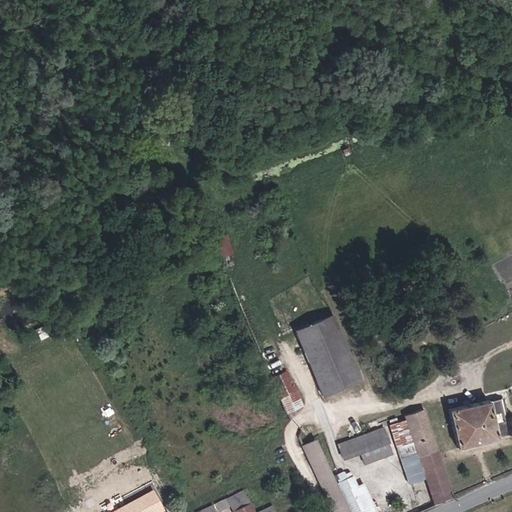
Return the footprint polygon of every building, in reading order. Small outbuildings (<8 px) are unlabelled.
[(222,256),(233,252),(227,232),(215,236),(222,256)] [(299,330),(325,396),(361,381),(335,316),(299,330)] [(271,375),(285,412),(303,406),(289,368),(271,375)] [(494,396),(485,399),(491,417),(500,415),(494,396)] [(491,417),(485,399),(449,410),(457,447),(494,435),(493,434),(502,431),(499,424),(502,423),(500,415),(491,417)] [(415,437),(397,442),(401,457),(419,451),(426,476),(433,503),(451,495),(423,408),(407,413),(409,418),(415,437)] [(415,437),(409,418),(391,424),(397,442),(415,437)] [(388,436),(383,424),(367,429),(373,442),(388,436)] [(367,429),(334,442),(340,455),(356,448),(362,461),(392,449),(388,436),(373,442),(367,429)] [(304,440),(309,452),(321,447),(315,436),(304,440)] [(334,472),(321,447),(309,452),(336,511),(375,511),(377,511),(363,481),(357,483),(350,469),(346,472),(344,468),(334,472)] [(419,451),(401,457),(408,481),(426,476),(419,451)] [(157,511),(148,495),(115,511),(157,511)] [(250,511),(246,501),(223,511),(250,511)]
